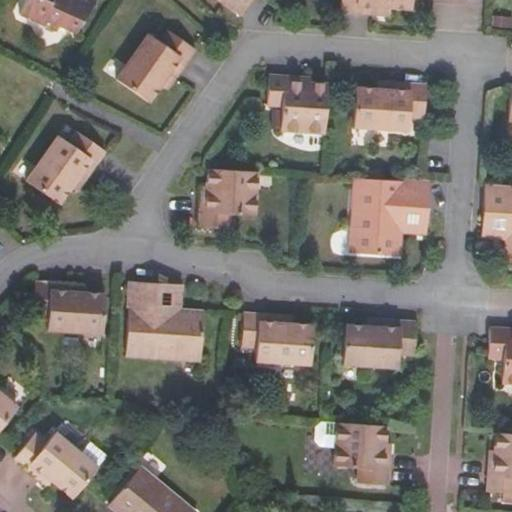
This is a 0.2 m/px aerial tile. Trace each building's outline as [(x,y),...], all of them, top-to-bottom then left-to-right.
[(25,0),(19,13),(40,23),(43,19),(74,33),(88,0),(25,0)] [(222,0),(243,14),(252,0),(222,0)] [(342,0),(342,11),(375,13),(376,7),(412,8),(411,0),(342,0)] [(119,79),(149,102),(169,72),(176,77),(195,50),(170,32),(162,44),(149,35),(119,79)] [(325,133),(328,85),(300,83),(300,78),(272,76),(269,104),(284,106),(281,130),(325,133)] [(424,116),(427,85),(393,84),(393,89),(358,88),(355,125),(409,129),(410,115),(424,116)] [(28,182),(60,204),(79,176),(85,180),(104,152),(77,133),(68,146),(57,139),(28,182)] [(254,215),(258,174),(209,171),(207,196),(201,195),(199,225),(229,227),(230,213),(254,215)] [(427,208),(429,183),(356,178),(351,251),(399,255),(404,207),(427,208)] [(511,260),(511,187),(485,186),(484,212),(510,213),(506,261),(511,260)] [(47,330),(102,334),(105,297),(68,294),(69,285),(35,283),(33,315),(48,316),(47,330)] [(200,360),(204,313),(155,309),(156,285),(130,283),(126,356),(200,360)] [(311,363),(313,325),(277,322),(277,317),(245,315),(243,345),(256,346),(255,359),(311,363)] [(344,363),(397,367),(399,353),(414,353),(416,322),(384,320),(383,328),(347,326),(344,363)] [(511,382),(511,329),(492,328),(490,357),(505,358),(503,382),(511,382)] [(0,427),(15,408),(0,395),(0,427)] [(335,449),(336,424),(322,423),(316,428),(316,444),(320,449),(335,449)] [(384,427),(336,424),(335,449),(334,465),(359,467),(358,483),(386,484),(386,469),(383,469),(384,427)] [(96,470),(81,456),(55,433),(45,445),(35,436),(14,459),(40,480),(44,475),(72,498),(96,470)] [(489,489),(511,490),(511,433),(498,433),(496,459),(491,459),(489,489)] [(91,444),(81,456),(96,470),(105,458),(91,444)] [(192,511),(139,468),(109,503),(118,511),(192,511)]
